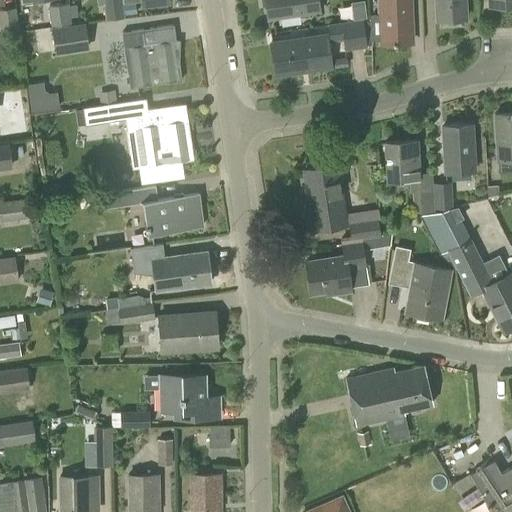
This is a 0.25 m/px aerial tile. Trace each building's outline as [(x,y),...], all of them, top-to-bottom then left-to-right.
[(124,17),(122,0),(97,0),(98,4),(103,4),(105,20),(124,17)] [(267,19),(319,11),(317,0),(261,0),(262,6),(265,6),(267,19)] [(354,17),(370,16),(369,0),(354,0),(353,0),(354,17)] [(379,0),(381,43),(411,42),(409,0),(379,0)] [(462,21),(462,18),(466,18),(464,0),(435,0),(436,19),(440,19),(440,22),(443,25),(459,24),(462,21)] [(69,5),(68,3),(48,5),(51,26),(71,23),(70,17),(71,17),(69,5)] [(0,32),(18,30),(15,7),(0,8),(0,32)] [(366,47),(362,18),(327,24),(330,42),(343,40),(344,50),(366,47)] [(56,53),(88,48),(84,22),(52,27),(56,53)] [(130,89),(180,81),(172,26),(122,33),(130,89)] [(275,74),(331,66),(326,34),(271,42),(275,74)] [(32,109),(59,108),(59,91),(47,92),(47,81),(31,82),(32,109)] [(114,104),(83,109),(84,120),(117,115),(134,112),(136,127),(140,155),(131,156),(133,169),(142,167),(146,167),(149,183),(183,177),(180,161),(192,160),(184,105),(142,111),(140,98),(139,98),(114,102),(114,104)] [(497,159),(511,158),(511,113),(495,114),(497,159)] [(445,173),(475,171),(472,125),(442,127),(445,173)] [(433,207),(432,183),(432,177),(418,178),(416,141),(384,143),(386,180),(409,179),(409,191),(412,191),(413,211),(434,210),(434,207),(433,207)] [(0,169),(12,168),(8,142),(0,143),(0,169)] [(319,168),(304,170),(304,175),(298,176),(300,191),(306,190),(312,230),(345,225),(336,166),(334,166),(330,162),(320,163),(319,168)] [(433,207),(434,207),(452,206),(451,182),(432,183),(433,207)] [(157,199),(155,185),(103,192),(104,203),(105,207),(143,202),(146,223),(144,223),(144,229),(142,229),(143,234),(202,225),(198,193),(157,199)] [(104,203),(103,192),(79,196),(80,207),(104,203)] [(28,208),(27,198),(0,201),(0,219),(0,221),(30,217),(29,215),(42,214),(41,207),(28,208)] [(470,238),(453,206),(423,216),(434,236),(432,237),(445,262),(449,260),(454,269),(455,268),(470,295),(483,289),(491,305),(491,306),(503,331),(511,326),(511,280),(509,274),(493,281),(470,237),(470,238)] [(351,239),(379,235),(377,219),(348,223),(351,239)] [(350,290),(346,267),(364,265),(360,241),(342,244),(344,255),(305,261),(310,292),(331,289),(332,293),(350,290)] [(154,258),(152,244),(130,248),(133,272),(152,276),(154,290),(209,282),(205,251),(154,258)] [(410,313),(414,314),(415,317),(429,320),(431,317),(440,319),(450,270),(407,261),(409,249),(396,246),(389,280),(410,284),(408,298),(413,299),(410,313)] [(0,283),(18,281),(14,256),(0,257),(0,283)] [(145,305),(145,304),(144,297),(138,294),(117,298),(119,308),(119,309),(145,305)] [(119,309),(119,308),(104,310),(106,323),(119,321),(120,323),(155,318),(152,303),(145,304),(145,305),(119,309)] [(217,347),(214,311),(158,315),(160,347),(184,345),(184,349),(217,347)] [(0,326),(16,324),(14,314),(0,316),(0,326)] [(0,357),(20,355),(18,342),(0,343),(0,357)] [(356,425),(404,414),(403,410),(432,403),(423,364),(394,371),(393,367),(345,378),(356,425)] [(0,369),(0,392),(28,389),(25,366),(0,369)] [(204,397),(203,374),(158,375),(158,410),(175,409),(175,418),(218,417),(218,396),(204,397)] [(93,420),(97,408),(78,400),(73,412),(93,420)] [(150,426),(149,410),(120,411),(120,412),(110,412),(111,426),(120,425),(120,427),(150,426)] [(0,424),(0,427),(2,445),(34,440),(31,420),(0,424)] [(84,466),(111,465),(111,426),(93,426),(93,441),(84,441),(84,466)] [(208,447),(230,446),(230,428),(208,429),(208,447)] [(157,463),(173,463),(172,438),(157,439),(157,463)] [(511,511),(511,441),(510,443),(511,445),(511,466),(500,473),(493,460),(470,473),(491,511),(511,511)] [(190,511),(218,511),(218,496),(220,496),(219,473),(190,474),(190,511)] [(128,511),(155,511),(156,497),(158,497),(157,474),(128,475),(128,511)] [(60,511),(84,511),(85,507),(97,507),(96,475),(60,476),(60,511)] [(0,511),(44,511),(39,477),(0,483),(0,511)] [(347,511),(341,496),(303,511),(347,511)]
